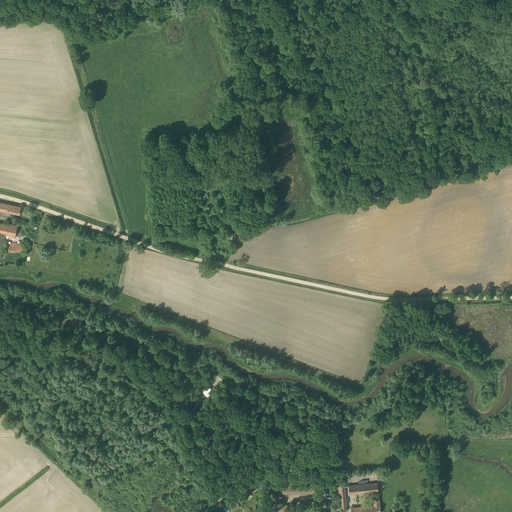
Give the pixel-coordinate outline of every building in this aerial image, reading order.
[(20,214),(21,207),(0,202),(0,214),(11,217),(12,213),(20,214)] [(0,222),(0,257),(1,258),(6,235),(15,237),(17,225),(8,223),(7,224),(0,222)] [(9,242),(9,252),(25,251),(24,242),(9,242)] [(350,494),(355,494),(378,491),(377,482),(349,485),(350,494)] [(282,493),(287,493),(311,493),(316,493),(316,483),(282,484),(282,493)] [(351,511),(380,511),(379,498),(373,499),(374,505),(351,507),(351,511)]
